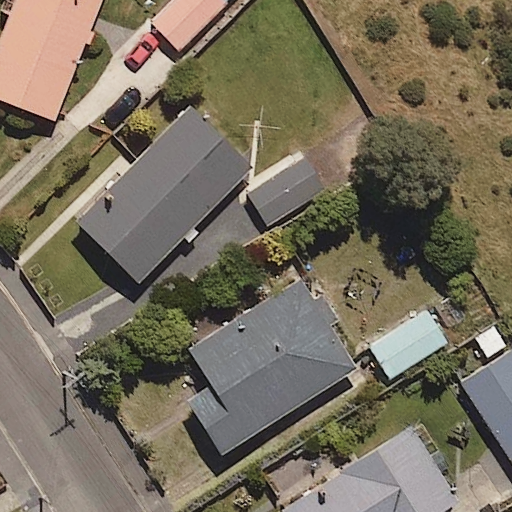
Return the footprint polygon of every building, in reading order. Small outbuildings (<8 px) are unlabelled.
[(10,0),(0,25),(0,96),(50,117),(97,0),(10,0)] [(164,0),(148,16),(177,46),(223,0),(164,0)] [(186,103),(74,215),(135,276),(248,164),(186,103)] [(302,152),(243,187),(263,220),(321,186),(302,152)] [(297,275),(186,344),(210,383),(189,396),(219,445),(352,363),(325,321),(333,316),(316,290),(309,294),(297,275)] [(425,307),(366,342),(386,375),(444,340),(425,307)] [(511,351),(508,346),(458,379),(511,460),(511,351)] [(409,423),(278,507),(281,511),(430,511),(456,496),(409,423)]
